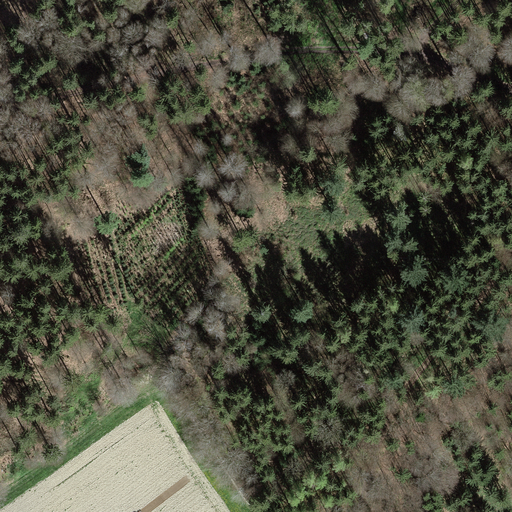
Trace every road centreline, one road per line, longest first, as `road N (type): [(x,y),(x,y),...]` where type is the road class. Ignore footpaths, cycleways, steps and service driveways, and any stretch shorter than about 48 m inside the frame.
road 1 (track): [(0,116),(252,58),(354,48),(416,51),(511,84)]
road 2 (track): [(511,224),(443,364),(386,447),(361,511)]
